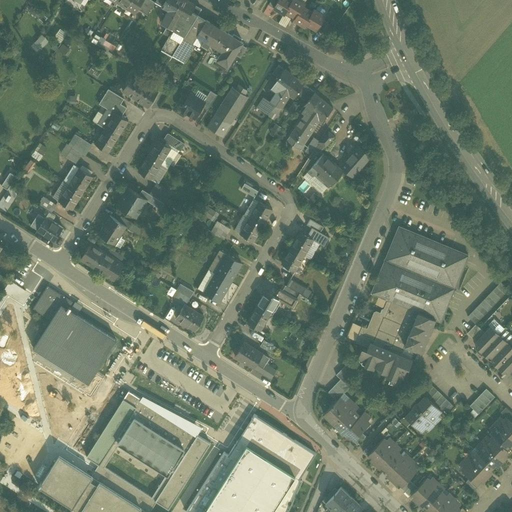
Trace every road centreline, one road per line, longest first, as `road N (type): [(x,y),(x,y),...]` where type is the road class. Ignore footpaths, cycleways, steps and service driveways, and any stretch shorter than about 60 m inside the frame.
road 1 (residential): [(206,358),(291,206),(171,119),(146,123),(58,263)]
road 2 (residential): [(306,422),(304,396),(392,186),(394,161),(372,106),(369,72)]
road 3 (primary): [(410,56),(511,217)]
road 4 (residential): [(206,358),(58,263)]
road 5 (residential): [(212,0),(338,68),(369,72)]
